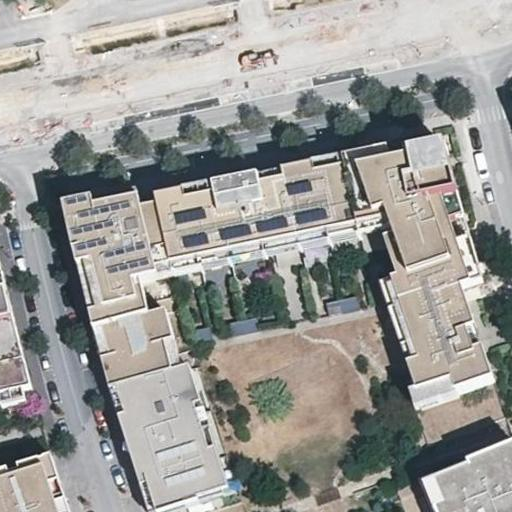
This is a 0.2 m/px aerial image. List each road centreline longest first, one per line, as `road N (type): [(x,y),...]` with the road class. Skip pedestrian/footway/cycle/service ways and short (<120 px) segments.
road 1 (residential): [(16,154),(478,62)]
road 2 (residential): [(16,154),(102,511)]
road 3 (unknown): [(261,125),(297,310)]
road 4 (residential): [(478,62),(511,188)]
